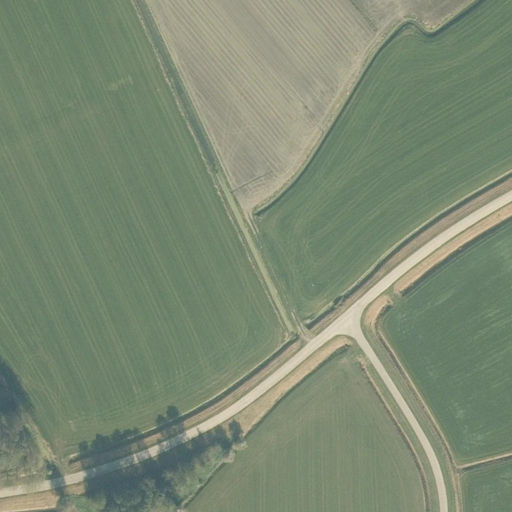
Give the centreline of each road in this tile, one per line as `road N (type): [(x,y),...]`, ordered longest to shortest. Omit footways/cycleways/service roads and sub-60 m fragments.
road 1 (tertiary): [(0,492),(85,475),(198,430),(346,316)]
road 2 (unclassified): [(443,511),(420,432),(346,316)]
road 3 (tertiary): [(346,316),(447,234),(511,194)]
